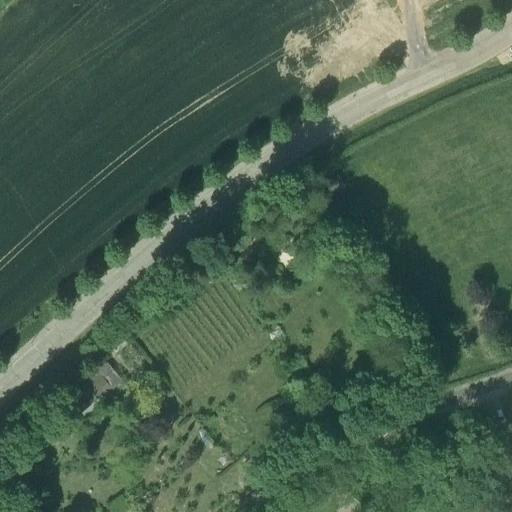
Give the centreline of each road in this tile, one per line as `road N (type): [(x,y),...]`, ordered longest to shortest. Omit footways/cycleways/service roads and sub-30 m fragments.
road 1 (residential): [(0,388),(152,248),(252,171),(511,29)]
road 2 (unclassified): [(250,511),(318,462),(511,378)]
